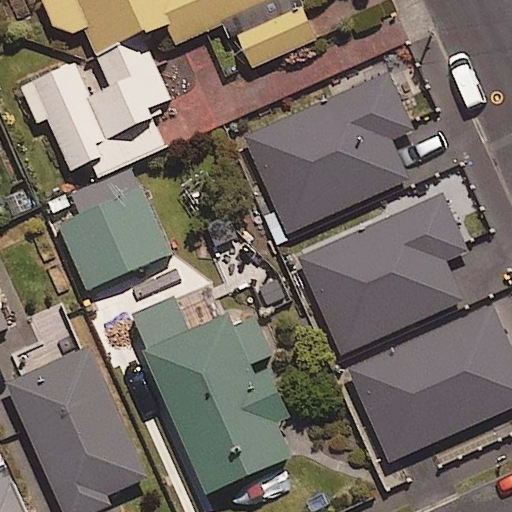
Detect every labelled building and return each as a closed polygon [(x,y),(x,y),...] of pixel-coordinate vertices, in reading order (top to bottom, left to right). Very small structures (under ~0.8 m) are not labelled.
[(264,0),(74,0),(111,82),(93,90),(77,56),(28,78),(71,174),(90,165),(97,179),(172,146),(154,106),(173,97),(144,31),(169,20),(177,39),(264,0)] [(305,2),(240,32),(255,64),(320,34),(305,2)] [(295,100),(231,130),(256,181),(320,151),(295,100)] [(142,185),(60,222),(89,286),(172,249),(142,185)] [(453,252),(341,302),(384,398),(495,348),(453,252)] [(0,331),(9,327),(0,307),(0,331)] [(230,310),(144,348),(208,491),(293,453),(278,419),(292,413),(270,363),(256,369),(230,310)] [(89,342),(7,379),(66,511),(87,511),(112,501),(109,493),(149,474),(89,342)] [(314,489),(304,469),(262,489),(271,509),(314,489)] [(27,511),(9,473),(0,476),(0,511),(27,511)]
